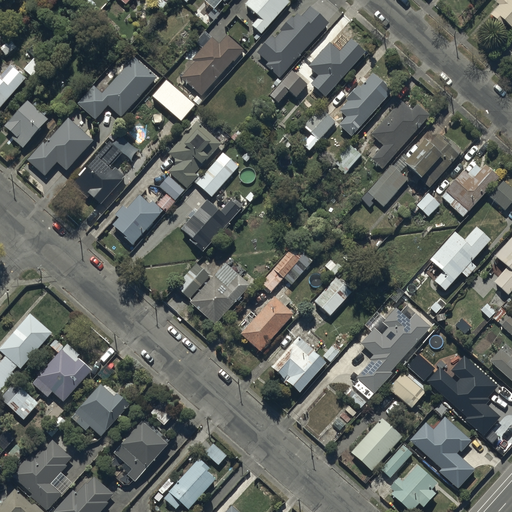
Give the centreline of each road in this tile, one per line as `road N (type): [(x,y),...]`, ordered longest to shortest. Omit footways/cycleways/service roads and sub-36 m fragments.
road 1 (residential): [(346,511),(32,229)]
road 2 (residential): [(377,0),(511,121)]
